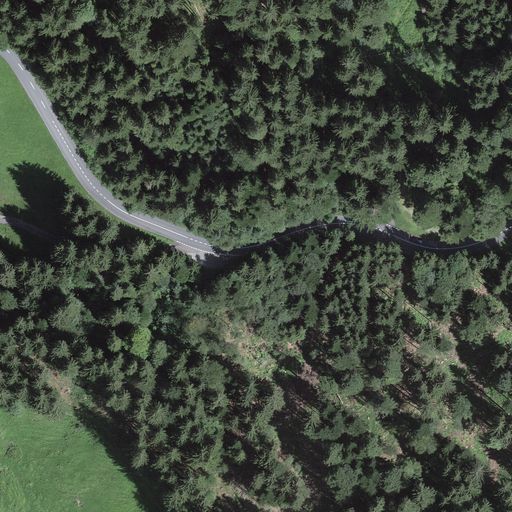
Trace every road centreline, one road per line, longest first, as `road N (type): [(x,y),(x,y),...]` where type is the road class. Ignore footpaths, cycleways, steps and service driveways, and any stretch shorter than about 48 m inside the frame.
road 1 (tertiary): [(0,43),(103,196),(211,245),(252,246),(350,222),(439,248),(511,225)]
road 2 (track): [(195,239),(179,245),(78,236),(0,216)]
